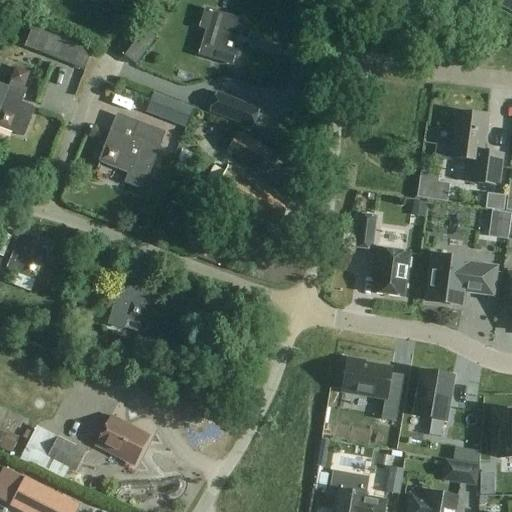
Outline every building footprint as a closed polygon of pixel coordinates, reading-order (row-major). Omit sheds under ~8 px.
[(511,15),(511,0),(500,0),(497,7),(511,15)] [(235,66),(239,52),(234,50),(243,21),(207,10),(202,28),(208,30),(201,56),(235,66)] [(123,54),(137,64),(159,37),(145,26),(123,54)] [(63,39),(48,34),(40,53),(55,59),(63,39)] [(10,80),(9,83),(22,88),(23,85),(28,72),(15,67),(10,80)] [(0,84),(0,127),(23,136),(33,109),(20,104),(26,89),(22,88),(9,83),(7,87),(0,84)] [(216,93),(209,113),(230,121),(238,101),(216,93)] [(152,95),(145,113),(184,129),(191,110),(152,95)] [(455,113),(449,160),(473,163),(470,185),(498,188),(502,156),(482,154),(487,117),(455,113)] [(108,131),(97,161),(127,173),(123,182),(140,189),(162,134),(136,124),(130,140),(108,131)] [(264,173),(274,154),(233,133),(223,151),(264,173)] [(273,232),(289,205),(226,169),(211,197),(273,232)] [(420,175),(416,201),(445,205),(447,188),(435,186),(436,178),(420,175)] [(413,202),(411,216),(424,218),(426,204),(413,202)] [(487,215),(485,242),(498,244),(501,217),(487,215)] [(373,253),(377,219),(359,217),(355,251),(373,253)] [(383,229),(381,243),(396,245),(397,231),(383,229)] [(0,257),(3,259),(10,238),(0,234),(0,257)] [(5,269),(35,280),(49,244),(33,237),(29,247),(15,242),(5,269)] [(401,300),(407,256),(373,252),(371,268),(375,269),(371,296),(401,300)] [(493,296),(496,270),(469,266),(469,263),(435,258),(429,303),(463,308),(465,291),(474,292),(474,294),(493,296)] [(148,296),(151,285),(135,279),(131,289),(118,285),(109,313),(137,322),(145,295),(148,296)] [(342,388),(341,393),(385,400),(381,420),(396,423),(401,395),(387,393),(391,370),(363,365),(364,363),(347,360),(344,377),(341,377),(340,387),(342,388)] [(94,372),(89,381),(101,388),(106,378),(94,372)] [(442,421),(445,422),(453,377),(422,372),(414,416),(431,419),(442,421)] [(498,459),(511,458),(511,412),(498,413),(498,422),(495,422),(495,449),(498,449),(498,459)] [(132,466),(146,436),(109,418),(95,448),(132,466)] [(439,436),(442,421),(431,419),(429,434),(439,436)] [(76,474),(87,453),(58,438),(48,457),(38,451),(31,465),(64,482),(70,471),(76,474)] [(385,451),(386,468),(404,467),(403,450),(385,451)] [(480,453),(468,451),(468,454),(466,464),(477,466),(480,453)] [(459,463),(455,484),(475,487),(478,467),(477,466),(459,463)] [(0,504),(7,508),(24,476),(6,467),(0,478),(0,504)] [(389,469),(385,493),(399,496),(403,471),(389,469)] [(384,511),(386,502),(366,498),(366,496),(369,478),(346,474),(345,474),(335,472),(332,491),(340,492),(336,511),(384,511)] [(494,475),(481,475),(481,496),(494,496),(494,475)] [(76,511),(80,505),(24,476),(7,508),(14,511),(76,511)] [(453,511),(456,496),(425,492),(424,497),(409,495),(406,511),(453,511)]
